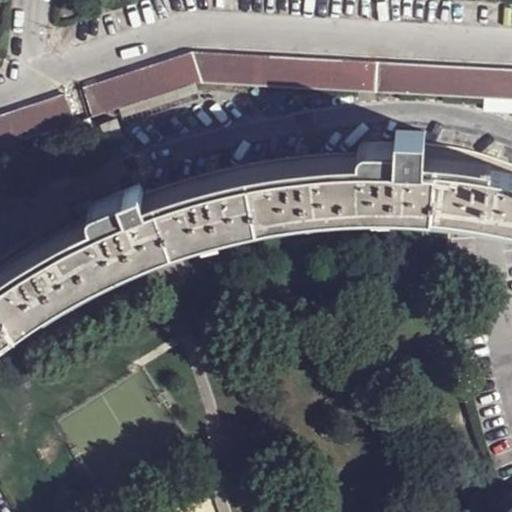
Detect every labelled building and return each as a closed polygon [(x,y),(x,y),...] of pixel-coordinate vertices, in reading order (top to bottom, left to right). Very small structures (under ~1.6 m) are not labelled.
[(82,91),(91,118),(191,86),(511,99),(511,69),(189,55),(82,91)] [(0,115),(0,146),(72,123),(63,94),(0,115)] [(118,133),(111,119),(98,123),(104,139),(118,133)] [(420,130),(390,129),(390,151),(420,152),(420,130)] [(0,327),(5,324),(79,280),(109,265),(156,246),(204,230),(252,218),(302,210),(353,206),(403,206),(511,220),(511,173),(435,162),(394,159),(343,159),(292,164),(242,171),(192,183),(144,199),(125,207),(99,217),(90,222),(34,251),(0,271),(0,327)] [(95,210),(99,217),(125,207),(144,199),(137,182),(113,192),(91,201),(95,210)]
